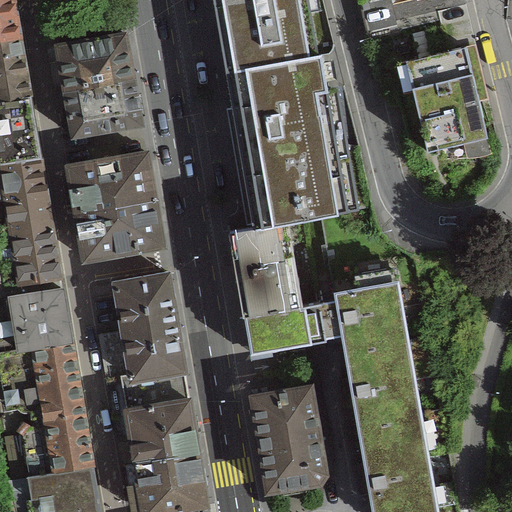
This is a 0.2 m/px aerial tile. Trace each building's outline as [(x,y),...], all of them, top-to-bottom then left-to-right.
[(22,0),(0,0),(0,40),(28,36),(22,0)] [(214,0),(222,48),(309,37),(302,0),(214,0)] [(453,0),(384,0),(390,25),(455,10),(453,0)] [(135,32),(62,43),(75,133),(149,122),(135,32)] [(245,212),(290,206),(366,207),(353,148),(349,148),(339,75),(329,77),(323,35),(309,37),(222,48),(233,104),(226,106),(238,170),(245,212)] [(0,40),(0,97),(38,92),(28,36),(0,40)] [(470,52),(400,69),(422,160),(490,146),(470,52)] [(48,154),(38,92),(0,97),(0,129),(5,161),(48,154)] [(156,150),(72,162),(86,254),(170,242),(166,216),(159,171),(156,150)] [(16,232),(59,224),(49,170),(7,177),(16,232)] [(252,351),(327,340),(320,290),(305,292),(290,206),(245,212),(228,215),(252,351)] [(59,224),(16,232),(21,264),(25,284),(68,276),(63,249),(59,224)] [(334,279),(373,511),(441,511),(419,378),(398,258),(355,265),(357,277),(334,279)] [(169,272),(108,281),(123,379),(184,369),(179,342),(172,295),(169,272)] [(68,284),(12,294),(22,349),(78,338),(68,284)] [(37,354),(47,412),(56,470),(97,463),(88,405),(78,348),(37,354)] [(315,372),(249,384),(267,485),(321,476),(331,463),(315,372)] [(192,445),(184,391),(123,400),(128,430),(131,454),(192,445)] [(201,498),(192,445),(131,454),(139,507),(201,498)] [(56,470),(27,475),(33,511),(105,511),(97,463),(56,470)]
